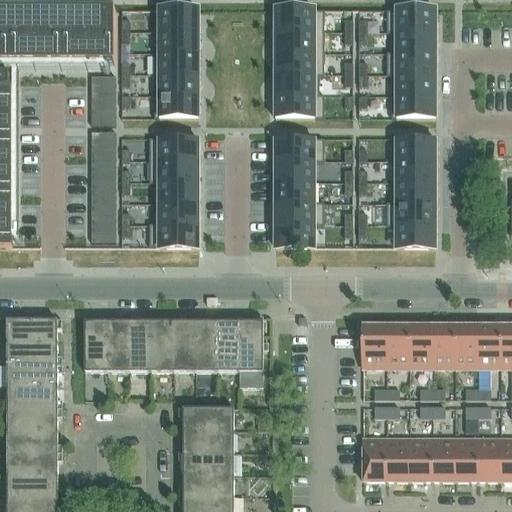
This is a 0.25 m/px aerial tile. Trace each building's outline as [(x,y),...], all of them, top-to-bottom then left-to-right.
[(159,13),(159,36),(198,36),(198,13),(159,13)] [(276,13),(276,36),(324,36),(325,14),(315,14),(315,13),(276,13)] [(387,14),(387,37),(392,37),(392,36),(436,36),(436,14),(397,14),(387,14)] [(0,17),(0,67),(10,67),(10,18),(0,17)] [(10,18),(10,67),(36,67),(36,17),(10,18)] [(36,17),(36,67),(62,67),(62,18),(36,17)] [(62,18),(62,67),(88,67),(88,18),(62,18)] [(88,18),(88,67),(115,67),(115,18),(88,18)] [(122,22),(122,35),(130,35),(130,22),(122,22)] [(345,24),(345,36),(353,36),(353,24),(345,24)] [(359,24),(359,36),(367,36),(367,24),(359,24)] [(122,35),(122,48),(130,48),(130,35),(122,35)] [(159,36),(159,57),(198,57),(198,36),(159,36)] [(276,36),(276,57),(324,57),(324,36),(276,36)] [(345,36),(345,48),(353,48),(353,36),(345,36)] [(359,36),(359,48),(367,48),(367,36),(359,36)] [(392,56),(392,57),(436,57),(436,36),(392,36),(392,37),(392,56)] [(387,56),(387,80),(392,80),(392,79),(436,79),(436,57),(392,57),(392,56),(387,56)] [(159,57),(159,78),(198,78),(198,57),(159,57)] [(276,57),(276,79),(320,79),(320,80),(324,80),(324,57),(276,57)] [(359,66),(359,78),(367,78),(367,66),(359,66)] [(122,67),(122,79),(130,79),(130,67),(122,67)] [(159,78),(159,100),(198,100),(198,78),(159,78)] [(345,78),(345,90),(353,90),(353,78),(345,78)] [(359,78),(359,91),(367,91),(367,78),(359,78)] [(0,79),(0,92),(11,93),(11,80),(0,79)] [(122,81),(122,91),(130,91),(130,79),(122,79),(122,81)] [(276,79),(276,100),(320,100),(320,99),(320,80),(320,79),(276,79)] [(392,80),(392,100),(436,100),(436,79),(392,79),(392,80)] [(0,120),(13,120),(13,93),(11,93),(0,92),(0,120)] [(276,100),(276,122),(324,122),(324,99),(320,99),(320,100),(276,100)] [(122,100),(122,112),(130,112),(130,100),(122,100)] [(159,100),(159,123),(198,123),(198,100),(159,100)] [(345,100),(345,112),(353,112),(353,100),(345,100)] [(359,100),(359,112),(367,112),(367,100),(359,100)] [(392,100),(392,123),(436,123),(436,100),(392,100)] [(91,118),(91,129),(99,129),(99,118),(91,118)] [(107,118),(107,129),(115,129),(115,118),(107,118)] [(0,120),(0,146),(13,146),(13,120),(0,120)] [(91,135),(91,147),(99,147),(99,136),(91,135)] [(107,136),(107,147),(115,147),(115,136),(107,136)] [(150,142),(150,165),(198,165),(199,142),(150,142)] [(276,142),(276,165),(315,165),(315,166),(324,166),(324,142),(276,142)] [(396,142),(396,165),(436,165),(436,142),(396,142)] [(0,146),(0,172),(13,172),(13,146),(0,146)] [(122,153),(122,165),(130,165),(130,153),(122,153)] [(345,153),(344,165),(353,165),(353,153),(345,153)] [(150,165),(150,187),(160,187),(160,186),(198,186),(198,165),(150,165)] [(276,165),(276,186),(315,186),(315,166),(315,165),(276,165)] [(396,165),(396,186),(436,186),(436,165),(396,165)] [(0,172),(0,198),(13,198),(13,172),(0,172)] [(122,174),(122,186),(130,186),(130,174),(122,174)] [(344,174),(344,186),(353,186),(353,174),(344,174)] [(359,174),(359,186),(367,186),(367,174),(359,174)] [(122,186),(122,198),(130,198),(130,186),(122,186)] [(160,206),(160,208),(198,208),(198,186),(160,186),(160,187),(160,206)] [(276,186),(276,208),(315,208),(315,207),(315,186),(276,186)] [(344,186),(344,198),(352,199),(353,186),(344,186)] [(359,186),(359,199),(367,199),(367,186),(359,186)] [(396,207),(396,208),(436,208),(436,186),(396,186),(396,207)] [(0,198),(0,224),(13,224),(13,198),(0,198)] [(155,227),(155,229),(198,229),(198,208),(160,208),(160,206),(155,206),(155,227)] [(276,208),(276,229),(315,229),(315,230),(324,230),(324,207),(315,207),(315,208),(276,208)] [(387,207),(387,230),(396,230),(396,229),(436,229),(436,208),(396,208),(396,207),(387,207)] [(122,217),(122,229),(130,229),(130,217),(122,217)] [(344,217),(344,229),(352,229),(352,217),(344,217)] [(0,224),(0,251),(13,252),(13,224),(0,224)] [(150,227),(150,251),(160,251),(198,251),(198,229),(155,229),(155,227),(150,227)] [(122,229),(122,241),(130,241),(130,229),(122,229)] [(276,229),(275,252),(315,252),(315,230),(315,229),(276,229)] [(344,229),(344,241),(352,241),(352,229),(344,229)] [(396,230),(396,252),(436,252),(436,229),(396,229),(396,230)] [(94,321),(85,320),(85,375),(108,375),(108,325),(94,325),(94,321)] [(122,325),(108,325),(108,375),(130,375),(130,321),(122,321),(122,325)] [(138,321),(130,321),(130,375),(152,376),(152,325),(138,325),(138,321)] [(166,325),(152,325),(152,376),(174,376),(175,321),(166,321),(166,325)] [(183,321),(175,321),(174,376),(197,376),(197,325),(183,325),(183,321)] [(211,325),(197,325),(197,376),(219,376),(219,321),(211,321),(211,325)] [(227,321),(219,321),(219,376),(240,376),(241,376),(241,325),(227,325),(227,321)] [(264,359),(264,321),(255,321),(255,325),(241,325),(241,376),(240,376),(240,391),(263,391),(263,359),(264,359)] [(58,332),(62,332),(63,324),(7,323),(7,346),(57,346),(58,332)] [(364,372),(387,372),(387,330),(366,330),(366,328),(363,328),(363,372),(364,372)] [(408,330),(387,330),(387,372),(410,372),(410,328),(408,328),(408,330)] [(410,328),(410,372),(433,372),(433,330),(411,330),(411,328),(410,328)] [(454,330),(433,330),(433,372),(455,372),(455,328),(454,328),(454,330)] [(478,372),(478,330),(457,330),(457,328),(455,328),(455,372),(478,372)] [(501,372),(501,328),(500,328),(500,330),(478,330),(478,372),(501,372)] [(511,372),(511,329),(502,330),(502,328),(501,328),(501,372),(511,372)] [(7,368),(62,368),(62,361),(57,361),(57,346),(7,346),(7,353),(7,368)] [(62,368),(7,368),(7,390),(58,391),(58,375),(62,375),(62,368)] [(58,391),(7,390),(7,412),(62,413),(62,404),(58,404),(58,391)] [(387,404),(387,393),(374,393),(374,404),(387,404)] [(387,404),(399,404),(399,393),(387,393),(387,404)] [(420,393),(420,404),(433,404),(433,393),(420,393)] [(433,404),(445,404),(445,393),(433,393),(433,404)] [(466,393),(466,404),(478,404),(478,393),(466,393)] [(478,404),(491,404),(491,393),(478,393),(478,404)] [(181,404),(181,412),(184,412),(195,412),(195,403),(181,403),(181,404)] [(387,422),(387,411),(374,411),(374,422),(387,422)] [(399,412),(387,411),(387,422),(399,422),(399,412)] [(433,412),(420,411),(420,422),(433,422),(433,412)] [(62,413),(7,412),(7,435),(58,435),(58,420),(62,420),(62,413)] [(181,412),(178,412),(178,422),(183,422),(184,435),(233,435),(233,412),(195,412),(184,412),(181,412)] [(433,422),(445,422),(445,412),(433,412),(433,422)] [(478,412),(466,412),(466,422),(478,422),(478,412)] [(478,422),(491,422),(491,412),(478,412),(478,422)] [(58,435),(7,435),(7,457),(62,457),(62,449),(58,449),(58,435)] [(178,449),(178,457),(233,457),(233,435),(184,435),(184,449),(178,449)] [(511,442),(501,443),(501,486),(511,485),(511,442)] [(387,487),(387,443),(363,443),(363,486),(386,486),(386,487),(387,487)] [(410,486),(410,443),(387,443),(387,487),(388,487),(388,486),(410,486)] [(433,443),(410,443),(410,486),(431,486),(431,487),(433,487),(433,443)] [(455,443),(433,443),(433,487),(434,487),(434,486),(455,486),(455,443)] [(478,443),(455,443),(455,486),(477,486),(477,487),(478,487),(478,443)] [(501,443),(478,443),(478,487),(479,487),(479,486),(501,486),(501,443)] [(62,457),(7,457),(7,479),(58,479),(58,465),(62,465),(62,457)] [(233,457),(178,457),(178,465),(183,465),(183,479),(234,479),(233,457)] [(58,479),(7,479),(7,501),(63,501),(63,492),(58,492),(58,479)] [(178,493),(178,501),(234,501),(234,479),(183,479),(183,493),(178,493)] [(63,501),(7,501),(6,511),(57,511),(58,509),(63,509),(63,501)] [(233,511),(234,501),(178,501),(178,509),(183,509),(183,511),(233,511)]
